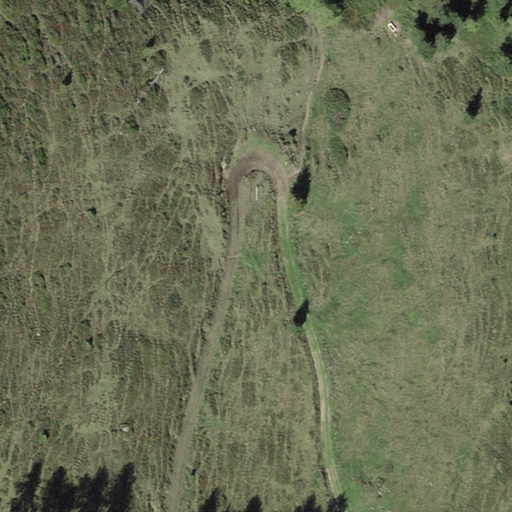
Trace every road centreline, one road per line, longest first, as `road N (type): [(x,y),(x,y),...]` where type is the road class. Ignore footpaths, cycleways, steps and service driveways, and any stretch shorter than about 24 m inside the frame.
road 1 (track): [(279,177),(261,162),(235,178),(212,339),(159,511)]
road 2 (track): [(327,511),(279,177)]
